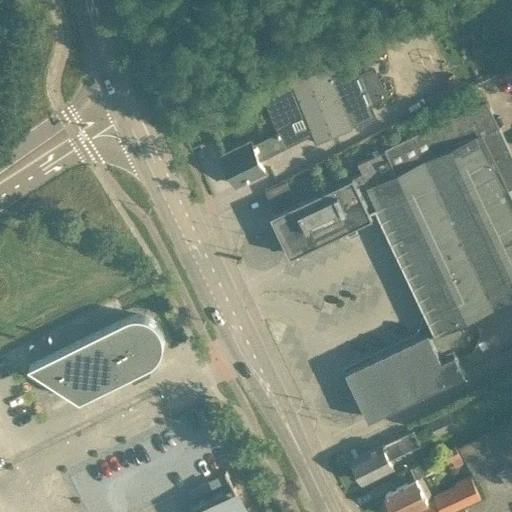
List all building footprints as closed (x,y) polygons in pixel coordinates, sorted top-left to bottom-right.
[(401,35),(393,21),(383,26),(390,41),(401,35)] [(292,82),(267,94),(281,123),(304,112),(313,133),(316,142),(353,127),(353,125),(377,115),(351,51),(309,71),(291,80),(292,82)] [(511,151),(488,100),(380,151),(378,146),(363,153),(365,157),(358,160),(363,170),(297,201),(287,181),(267,191),(277,211),(273,213),(285,238),(290,239),(288,244),(291,250),(296,252),(302,249),(304,244),(308,246),(348,227),(350,231),(357,228),(355,224),(375,215),(371,208),(380,204),(431,313),(428,315),(423,328),(425,332),(434,327),(445,352),(462,345),(469,327),(466,320),(511,297),(511,151)] [(253,139),(224,153),(239,184),(268,170),(262,158),(288,146),(281,131),(255,144),(253,139)] [(126,317),(28,365),(80,398),(130,374),(134,381),(150,373),(147,366),(149,365),(153,362),(157,359),(160,355),(162,351),(164,346),(164,341),(164,336),(163,332),(160,327),(157,323),(154,320),(150,317),(145,315),(140,315),(136,314),(131,315),(126,317)] [(473,368),(462,345),(445,352),(434,327),(425,332),(419,334),(419,335),(347,370),(369,418),(473,368)] [(449,412),(430,421),(437,435),(456,426),(449,412)] [(359,467),(357,471),(360,477),(364,478),(365,479),(395,465),(390,456),(421,442),(415,428),(354,457),(359,467)] [(477,437),(459,446),(477,481),(495,472),(477,437)] [(465,461),(455,444),(444,450),(450,460),(452,459),(456,466),(465,461)] [(427,473),(437,468),(431,457),(421,462),(427,473)] [(460,485),(438,496),(446,511),(448,511),(483,495),(472,473),(458,480),(460,485)] [(407,511),(430,501),(417,477),(386,493),(391,503),(389,504),(393,511),(407,511)] [(248,511),(235,485),(233,486),(234,486),(192,507),(194,511),(248,511)]
